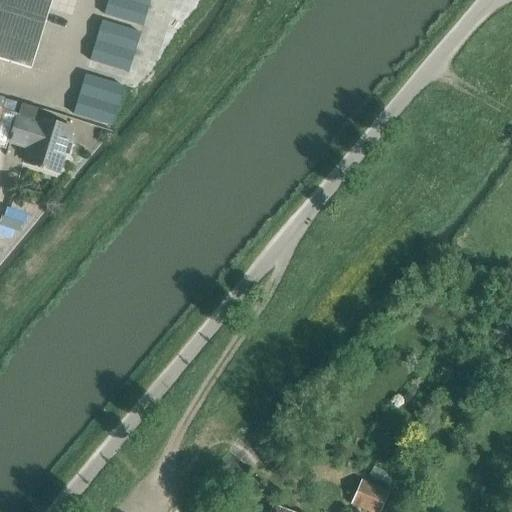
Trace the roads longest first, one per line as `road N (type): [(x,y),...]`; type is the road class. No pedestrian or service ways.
road 1 (unclassified): [(61,511),(344,163),(488,0)]
road 2 (unknown): [(0,84),(51,99),(61,91),(89,0)]
